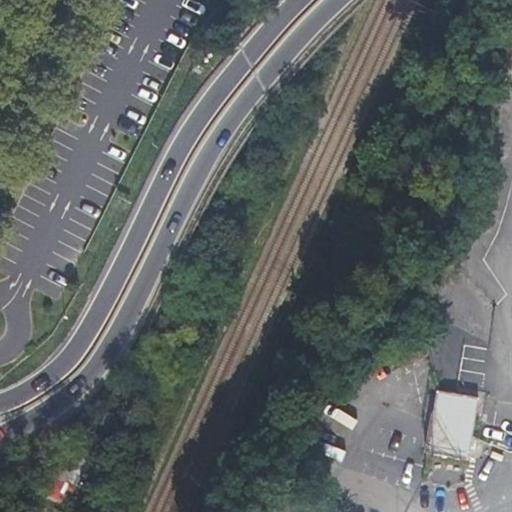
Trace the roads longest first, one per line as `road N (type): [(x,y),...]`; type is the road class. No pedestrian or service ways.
road 1 (trunk): [(0,435),(91,377),(223,134),(340,0)]
road 2 (trunk): [(298,0),(193,125),(84,338),(43,382),(0,404)]
road 3 (secondary): [(0,126),(61,0)]
